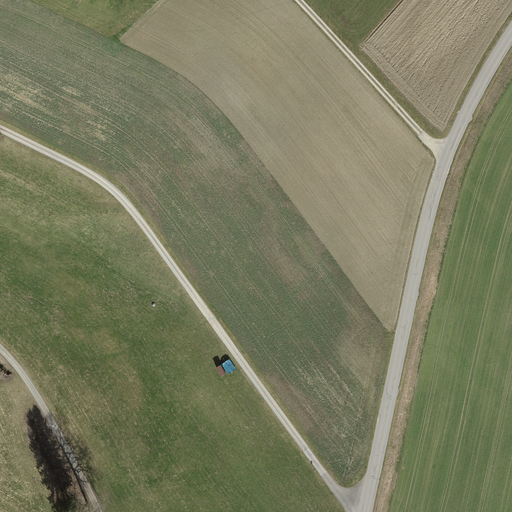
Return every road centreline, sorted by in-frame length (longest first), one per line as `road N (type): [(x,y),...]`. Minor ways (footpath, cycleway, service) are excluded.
road 1 (track): [(366,507),(338,492),(125,203),(0,130)]
road 2 (tertiary): [(366,511),(446,156),(511,38)]
road 3 (track): [(296,0),(446,156)]
road 4 (track): [(0,350),(22,371),(98,511)]
